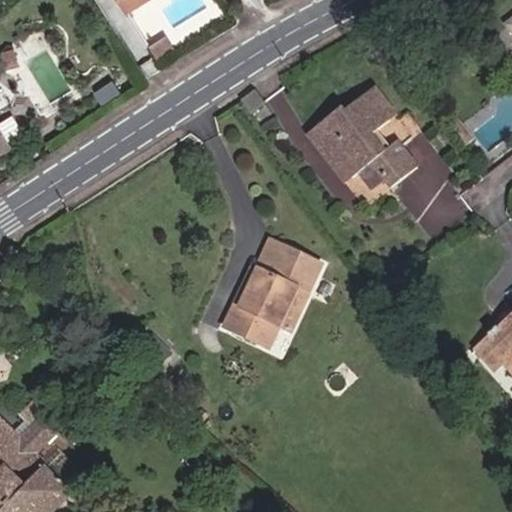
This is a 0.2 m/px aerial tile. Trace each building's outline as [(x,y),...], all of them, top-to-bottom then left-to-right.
[(124,0),(117,4),(125,18),(153,0),(124,0)] [(156,33),(149,38),(154,46),(161,42),(156,33)] [(149,38),(140,43),(146,52),(154,46),(149,38)] [(261,100),(253,88),(237,99),(247,112),(261,100)] [(396,105),(385,112),(406,141),(416,134),(396,105)] [(357,120),(326,142),(355,182),(362,178),(375,195),(389,185),(409,214),(436,195),(417,169),(432,159),(416,134),(406,141),(385,112),(363,128),(357,120)] [(0,153),(11,147),(0,128),(0,153)] [(355,182),(326,142),(317,148),(346,189),(355,182)] [(282,246),(276,243),(265,268),(270,270),(282,246)] [(248,304),(241,301),(230,325),(275,342),(280,331),(300,288),(311,292),(324,263),(282,246),(270,270),(265,268),(248,304)] [(258,264),(241,301),(248,304),(265,268),(258,264)] [(311,292),(300,288),(280,331),(290,335),(311,292)] [(511,325),(507,321),(492,335),(495,339),(481,352),(502,373),(511,362),(511,325)] [(150,338),(137,351),(156,370),(169,357),(150,338)] [(49,414),(37,403),(26,416),(38,426),(49,414)] [(38,426),(27,438),(4,464),(10,472),(0,483),(0,508),(3,511),(6,511),(30,490),(18,478),(25,470),(38,482),(51,470),(37,456),(64,428),(49,414),(38,426)] [(0,483),(10,472),(4,464),(27,438),(2,416),(0,418),(0,483)] [(54,511),(74,492),(51,470),(38,482),(30,490),(6,511),(54,511)]
